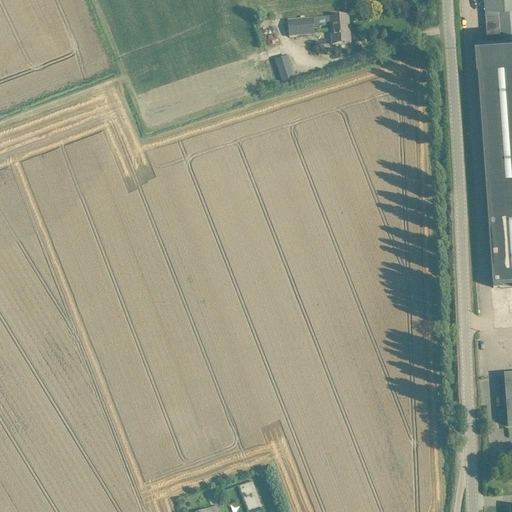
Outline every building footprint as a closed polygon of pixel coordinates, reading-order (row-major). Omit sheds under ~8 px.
[(511,0),(484,0),(487,37),(475,38),(477,58),(511,55),(511,0)] [(332,46),(351,45),(348,17),(338,18),(313,20),(314,29),(331,28),(332,46)] [(314,37),(314,29),(313,20),(288,22),(289,39),(314,37)] [(511,55),(477,58),(493,288),(493,289),(501,288),(511,287),(511,55)] [(275,62),(283,85),(295,81),(287,58),(275,62)] [(217,481),(203,485),(206,496),(220,492),(217,481)]
